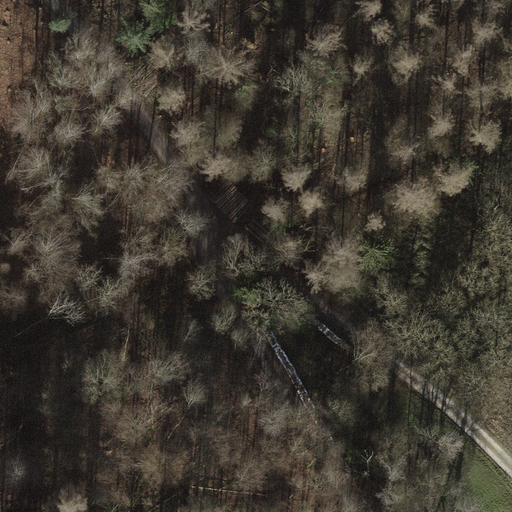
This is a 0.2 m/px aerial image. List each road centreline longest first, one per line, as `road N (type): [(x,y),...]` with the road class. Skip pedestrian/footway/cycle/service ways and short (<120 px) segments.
road 1 (track): [(209,214),(239,223),(314,300),(511,460)]
road 2 (track): [(363,511),(216,266),(209,214)]
road 3 (track): [(61,0),(209,214)]
